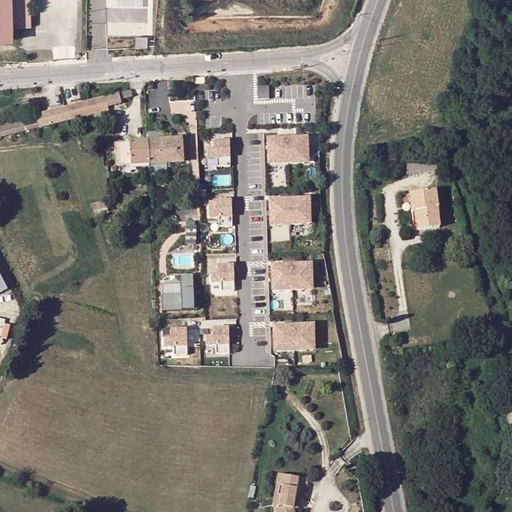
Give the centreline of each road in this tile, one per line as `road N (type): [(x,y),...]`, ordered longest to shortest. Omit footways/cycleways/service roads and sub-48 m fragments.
road 1 (secondary): [(348,106),(346,243),(394,511)]
road 2 (residential): [(247,358),(236,62)]
road 3 (unclassified): [(0,79),(236,62)]
